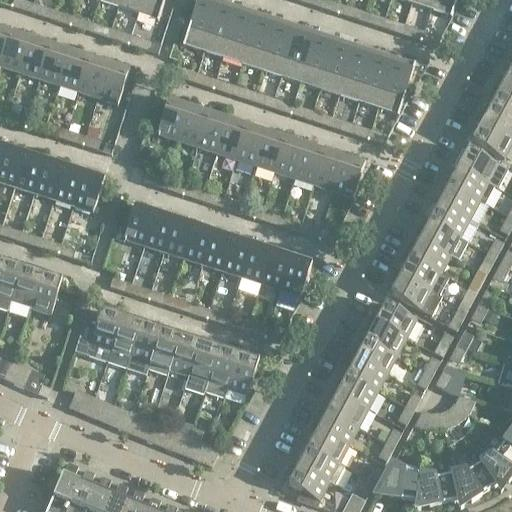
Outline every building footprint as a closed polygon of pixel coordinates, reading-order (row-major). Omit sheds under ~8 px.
[(12,10),(31,16),(34,7),(15,0),(12,10)] [(100,0),(99,5),(118,11),(121,0),(100,0)] [(138,17),(143,0),(121,0),(118,11),(138,17)] [(143,0),(138,17),(158,24),(165,0),(143,0)] [(203,55),(220,3),(209,0),(198,0),(183,49),(203,55)] [(319,0),(305,0),(304,6),(324,12),(327,3),(319,0)] [(413,0),(411,7),(431,13),(434,0),(413,0)] [(434,0),(431,13),(451,20),(457,0),(434,0)] [(220,3),(203,55),(223,62),(239,10),(220,3)] [(327,3),(324,12),(343,18),(346,9),(327,3)] [(34,7),(31,16),(50,22),(53,13),(34,7)] [(363,25),(366,15),(346,9),(343,18),(363,25)] [(239,10),(223,62),(242,68),(259,16),(239,10)] [(50,22),(70,29),(73,19),(53,13),(50,22)] [(366,15),(363,25),(382,31),(385,22),(366,15)] [(259,16),(242,68),(261,74),(278,22),(259,16)] [(73,19),(70,29),(90,35),(93,26),(73,19)] [(278,22),(261,74),(281,81),(298,29),(278,22)] [(385,22),(382,31),(401,37),(405,28),(385,22)] [(112,32),(93,26),(90,35),(108,41),(112,32)] [(405,28),(401,37),(421,44),(424,34),(405,28)] [(298,29),(281,81),(300,87),(317,35),(298,29)] [(0,70),(1,71),(12,35),(0,31),(0,70)] [(112,32),(108,41),(128,48),(131,38),(112,32)] [(424,34),(421,44),(436,49),(439,39),(424,34)] [(20,77),(32,41),(12,35),(1,71),(20,77)] [(317,35),(300,87),(320,93),(336,41),(317,35)] [(146,43),(131,38),(128,48),(143,53),(146,43)] [(40,83),(51,48),(32,41),(20,77),(40,83)] [(336,41),(320,93),(339,100),(356,48),(336,41)] [(51,48),(40,83),(59,90),(70,54),(51,48)] [(356,48),(339,100),(358,106),(375,54),(356,48)] [(70,54),(59,90),(78,96),(90,60),(70,54)] [(375,54),(358,106),(378,112),(395,60),(375,54)] [(90,60),(78,96),(98,102),(109,67),(90,60)] [(395,60),(378,112),(398,119),(415,66),(414,65),(414,67),(395,60)] [(109,67),(98,102),(117,109),(130,72),(129,72),(128,73),(109,67)] [(193,86),(196,76),(177,70),(174,79),(193,86)] [(511,72),(502,90),(511,95),(511,72)] [(213,92),(216,82),(196,76),(193,86),(213,92)] [(232,98),(235,89),(216,82),(213,92),(232,98)] [(252,105),(255,95),(235,89),(232,98),(252,105)] [(511,95),(502,90),(492,108),(511,118),(511,95)] [(271,111),(274,101),(255,95),(252,105),(271,111)] [(291,117),(294,108),(274,101),(271,111),(291,117)] [(159,138),(178,144),(189,110),(170,103),(171,102),(169,102),(157,138),(159,139),(159,138)] [(294,108),(291,117),(310,124),(313,114),(294,108)] [(511,118),(492,108),(482,126),(511,141),(511,118)] [(189,110),(178,144),(198,150),(209,116),(189,110)] [(8,114),(5,124),(25,130),(28,121),(8,114)] [(313,114),(310,124),(329,130),(332,120),(313,114)] [(228,122),(209,116),(198,150),(217,157),(228,122)] [(332,120),(329,130),(349,136),(352,127),(332,120)] [(47,127),(28,121),(25,130),(44,136),(47,127)] [(217,157),(237,163),(248,129),(228,122),(217,157)] [(511,144),(511,141),(482,126),(472,145),(503,161),(511,144)] [(47,127),(44,136),(63,143),(66,133),(47,127)] [(352,127),(349,136),(368,143),(371,133),(352,127)] [(248,129),(237,163),(256,169),(267,135),(248,129)] [(86,140),(66,133),(63,143),(82,149),(86,140)] [(371,133),(368,143),(383,148),(387,138),(371,133)] [(256,169),(275,176),(286,141),(267,135),(256,169)] [(86,140),(82,149),(98,154),(101,144),(86,140)] [(286,141),(275,176),(295,182),(306,148),(286,141)] [(295,182),(314,188),(325,154),(306,148),(295,182)] [(7,149),(0,170),(0,186),(15,191),(26,156),(7,149)] [(143,150),(138,164),(150,168),(154,153),(143,150)] [(469,152),(458,171),(489,187),(499,168),(469,152)] [(325,154),(314,188),(333,195),(345,160),(325,154)] [(26,156),(15,191),(34,197),(46,162),(26,156)] [(364,166),(345,160),(333,195),(353,201),(352,202),(353,202),(365,166),(364,165),(364,166)] [(46,162),(34,197),(54,204),(65,168),(46,162)] [(65,168),(54,204),(73,210),(85,175),(65,168)] [(495,190),(489,187),(458,171),(449,189),(480,205),(485,208),(495,190)] [(85,175),(73,210),(93,217),(105,180),(104,180),(104,181),(85,175)] [(163,192),(166,182),(147,176),(143,186),(163,192)] [(166,182),(163,192),(182,198),(186,188),(166,182)] [(186,188),(182,198),(202,205),(205,195),(186,188)] [(449,189),(439,207),(470,223),(480,205),(449,189)] [(205,195),(202,205),(221,211),(224,201),(205,195)] [(224,201),(221,211),(240,217),(244,207),(224,201)] [(126,243),(145,249),(156,215),(137,208),(137,207),(136,207),(125,244),(126,244),(126,243)] [(244,207),(240,217),(260,223),(263,214),(244,207)] [(470,223),(439,207),(430,225),(460,241),(470,223)] [(303,224),(314,227),(317,216),(306,213),(303,224)] [(263,214),(260,223),(279,230),(282,220),(263,214)] [(156,215),(145,249),(164,255),(176,221),(156,215)] [(282,220),(279,230),(299,236),(302,226),(282,220)] [(511,231),(511,222),(507,220),(502,231),(510,235),(511,231)] [(164,255),(184,262),(195,227),(176,221),(164,255)] [(420,243),(451,259),(458,263),(468,245),(460,241),(430,225),(420,243)] [(302,226),(299,236),(318,242),(321,233),(302,226)] [(195,227),(184,262),(203,268),(214,234),(195,227)] [(0,237),(0,238),(19,245),(22,235),(3,229),(0,237)] [(321,233),(318,242),(333,247),(336,238),(321,233)] [(203,268),(222,274),(234,240),(214,234),(203,268)] [(38,251),(41,242),(22,235),(19,245),(38,251)] [(234,240),(222,274),(242,281),(253,246),(234,240)] [(38,251),(58,257),(61,248),(41,242),(38,251)] [(488,256),(497,261),(504,246),(496,242),(488,256)] [(451,259),(420,243),(410,261),(441,277),(451,259)] [(242,281),(261,287),(272,253),(253,246),(242,281)] [(61,248),(58,257),(73,262),(76,253),(61,248)] [(272,253),(261,287),(281,293),(292,259),(272,253)] [(511,255),(507,253),(505,257),(500,268),(508,272),(511,265),(511,255)] [(488,256),(478,274),(487,279),(497,261),(488,256)] [(311,265),(292,259),(281,293),(300,300),(299,301),(300,301),(312,264),(311,264),(311,265)] [(410,261),(401,279),(439,299),(440,299),(449,281),(441,277),(410,261)] [(0,271),(0,312),(7,314),(22,271),(2,264),(0,271)] [(22,271),(7,314),(27,321),(31,311),(42,277),(34,274),(35,269),(24,265),(22,271)] [(508,272),(500,268),(492,282),(501,286),(508,272)] [(469,292),(477,297),(487,279),(478,274),(469,292)] [(62,284),(42,277),(31,311),(51,318),(62,284)] [(439,299),(401,279),(391,298),(432,320),(442,300),(440,299),(439,299)] [(132,287),(113,281),(110,291),(129,297),(132,287)] [(132,287),(129,297),(149,303),(152,294),(132,287)] [(469,292),(459,310),(468,315),(477,297),(469,292)] [(152,294),(149,303),(168,310),(171,300),(152,294)] [(486,294),(484,298),(478,308),(486,313),(494,298),(486,294)] [(171,300),(168,310),(187,316),(191,306),(171,300)] [(191,306),(187,316),(207,322),(210,313),(191,306)] [(407,342),(417,323),(386,306),(376,325),(407,342)] [(486,313),(478,308),(470,322),(479,327),(481,322),(486,313)] [(468,315),(459,310),(448,331),(457,335),(468,315)] [(86,320),(75,355),(87,359),(107,365),(111,354),(123,320),(102,313),(99,324),(86,320)] [(210,313),(207,322),(226,329),(229,319),(210,313)] [(486,313),(481,322),(491,327),(496,318),(486,313)] [(229,319),(226,329),(246,335),(249,325),(229,319)] [(111,354),(107,365),(127,372),(142,326),(123,320),(111,354)] [(268,332),(265,341),(280,346),(283,336),(279,335),(281,329),(278,323),(272,321),(269,332),(268,332)] [(249,325),(246,335),(265,341),(268,332),(249,325)] [(376,325),(366,343),(397,360),(407,342),(376,325)] [(142,326),(127,372),(146,378),(148,373),(161,333),(142,326)] [(169,373),(181,339),(161,333),(148,373),(168,379),(169,373)] [(473,339),(464,334),(456,349),(465,354),(465,352),(472,340),(473,339)] [(443,361),(454,341),(445,336),(434,356),(443,361)] [(200,345),(181,339),(169,373),(189,380),(200,345)] [(472,340),(465,352),(475,357),(482,345),(472,340)] [(397,360),(366,343),(356,361),(387,378),(397,360)] [(189,380),(185,392),(204,398),(204,395),(208,386),(220,351),(200,345),(189,380)] [(465,354),(456,349),(449,363),(457,367),(465,354)] [(208,386),(204,395),(224,401),(227,392),(228,392),(239,358),(220,351),(208,386)] [(228,392),(248,399),(259,364),(239,358),(228,392)] [(13,364),(5,360),(0,371),(0,380),(5,383),(13,364)] [(432,360),(425,375),(433,379),(441,365),(432,360)] [(356,361),(347,379),(378,396),(387,378),(356,361)] [(5,383),(14,387),(24,392),(38,398),(42,389),(43,387),(29,381),(32,373),(13,364),(5,383)] [(443,374),(435,389),(445,394),(452,379),(443,374)] [(426,393),(428,390),(433,379),(425,375),(417,389),(426,393)] [(378,396),(347,379),(337,397),(368,414),(378,396)] [(47,402),(51,393),(42,389),(38,398),(47,402)] [(511,414),(511,390),(508,390),(502,412),(511,414)] [(405,411),(414,415),(422,401),(413,396),(405,411)] [(337,397),(328,415),(358,432),(368,414),(337,397)] [(455,407),(469,417),(476,404),(459,400),(455,407)] [(88,419),(93,409),(84,405),(79,416),(88,419)] [(458,428),(469,417),(455,407),(449,413),(458,428)] [(101,413),(93,409),(88,419),(97,423),(101,413)] [(414,415),(405,411),(398,425),(406,429),(414,415)] [(458,428),(449,413),(440,417),(444,433),(458,428)] [(429,434),(431,417),(422,414),(414,429),(429,434)] [(328,415),(318,433),(349,449),(358,432),(328,415)] [(429,434),(444,433),(440,417),(431,417),(429,434)] [(126,435),(131,425),(121,421),(117,432),(126,435)] [(139,428),(131,425),(126,435),(135,439),(139,428)] [(386,447),(395,451),(403,436),(393,432),(391,436),(382,432),(378,441),(387,445),(386,447)] [(349,449),(318,433),(308,451),(339,468),(349,449)] [(159,437),(155,448),(164,451),(168,441),(159,437)] [(168,441),(164,451),(173,455),(177,444),(168,441)] [(508,485),(511,480),(511,449),(506,444),(494,461),(492,460),(483,466),(497,488),(505,483),(508,485)] [(395,451),(386,447),(381,457),(389,462),(395,451)] [(308,451),(299,469),(330,486),(335,488),(345,471),(339,468),(308,451)] [(198,452),(193,463),(202,466),(206,456),(198,452)] [(217,460),(206,456),(202,466),(212,470),(217,460)] [(45,509),(43,511),(69,511),(81,486),(73,482),(79,470),(69,466),(68,466),(63,478),(55,498),(49,497),(48,499),(45,509)] [(465,475),(454,478),(460,504),(469,502),(471,505),(497,488),(483,466),(466,477),(465,475)] [(330,486),(299,469),(289,488),(303,496),(299,504),(316,510),(330,486)] [(388,502),(419,506),(423,479),(403,477),(403,475),(392,469),(380,493),(389,498),(388,502)] [(367,483),(375,487),(381,477),(373,472),(367,483)] [(81,486),(69,511),(89,511),(97,493),(89,489),(94,477),(86,473),(81,486)] [(460,504),(454,478),(434,482),(434,481),(423,479),(419,506),(429,507),(429,511),(460,504)] [(97,493),(89,511),(108,511),(114,499),(106,496),(112,484),(102,480),(97,493)] [(375,487),(367,483),(361,493),(370,498),(375,487)] [(114,499),(108,511),(128,511),(130,506),(123,503),(128,491),(119,487),(114,499)] [(130,506),(128,511),(144,511),(140,510),(145,498),(136,494),(130,506)] [(346,511),(361,511),(365,505),(353,500),(346,511)] [(158,511),(161,504),(152,501),(147,511),(158,511)]
